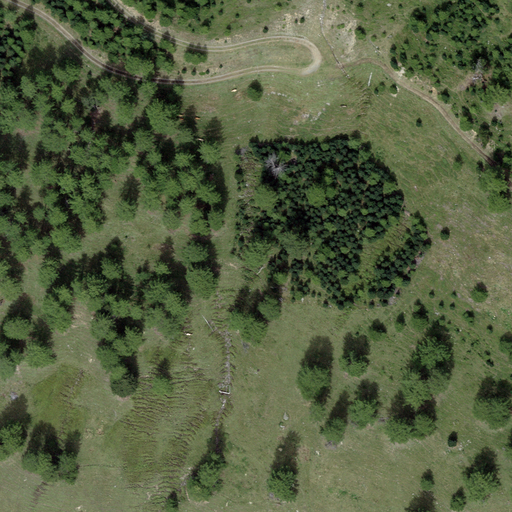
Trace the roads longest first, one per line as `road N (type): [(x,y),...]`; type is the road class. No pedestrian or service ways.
road 1 (track): [(319,58),(311,71),(256,70),(198,82),(149,76),(101,64),(48,18),(7,0)]
road 2 (track): [(114,0),(163,33),(214,50),(289,38),(313,44),(319,58)]
